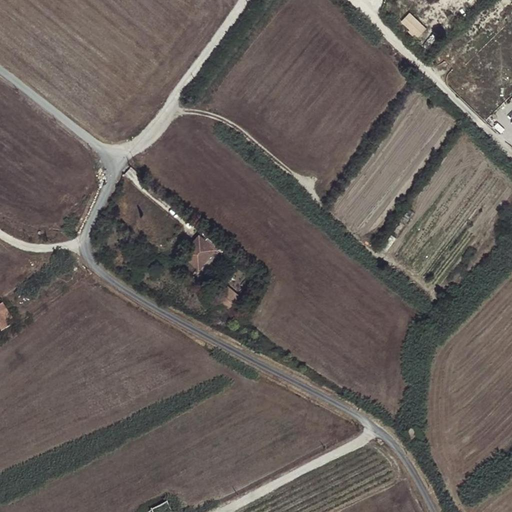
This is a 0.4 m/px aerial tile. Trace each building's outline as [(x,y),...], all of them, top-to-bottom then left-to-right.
[(418,37),(427,27),(410,11),(401,21),(418,37)] [(200,269),(216,251),(200,237),(185,256),(200,269)] [(217,298),(229,308),(237,298),(225,288),(217,298)] [(3,316),(7,312),(2,304),(0,305),(0,329),(1,331),(10,325),(7,321),(3,316)] [(12,319),(7,312),(3,316),(7,321),(12,319)] [(415,425),(404,432),(410,442),(421,436),(415,425)]
